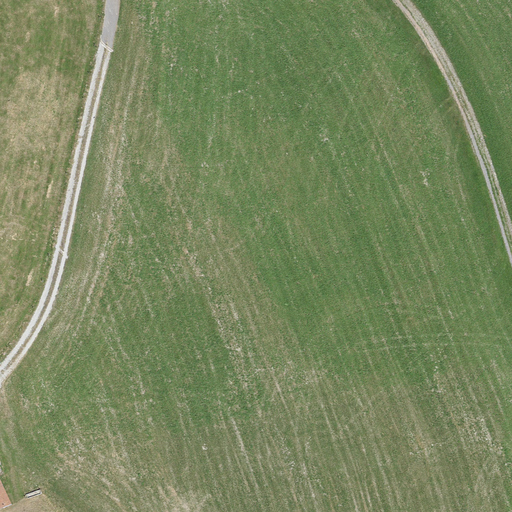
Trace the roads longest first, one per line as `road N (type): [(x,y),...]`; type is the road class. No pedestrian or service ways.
road 1 (track): [(113,0),(52,280),(0,380)]
road 2 (track): [(397,0),(466,112),(511,261)]
